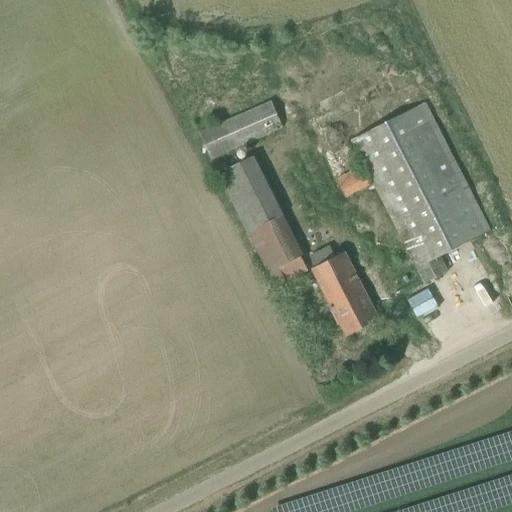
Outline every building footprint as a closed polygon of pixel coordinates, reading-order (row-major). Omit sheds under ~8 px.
[(213,161),(283,129),(270,100),(200,132),(213,161)] [(439,257),(490,232),(424,103),(352,140),(425,283),(447,272),(439,257)] [(217,175),(275,288),(308,271),(301,257),(305,255),(254,156),(217,175)] [(347,198),(370,185),(360,166),(336,179),(347,198)] [(370,302),(343,253),(311,270),(338,319),(347,337),(379,320),(370,302)]
